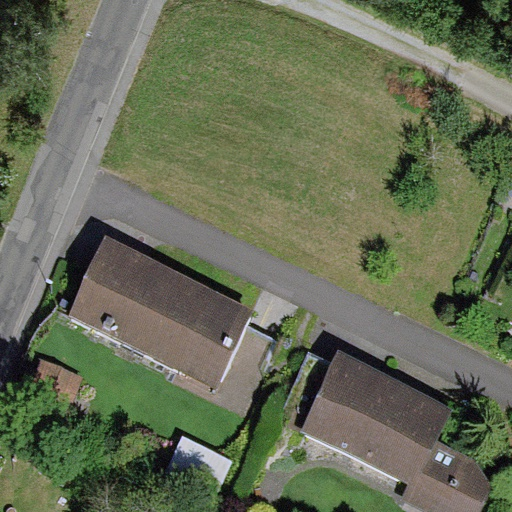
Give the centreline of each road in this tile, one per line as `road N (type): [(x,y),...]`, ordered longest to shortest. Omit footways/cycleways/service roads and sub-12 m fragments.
road 1 (residential): [(511,390),(58,169)]
road 2 (residential): [(127,0),(58,169)]
road 3 (residential): [(58,169),(0,310)]
